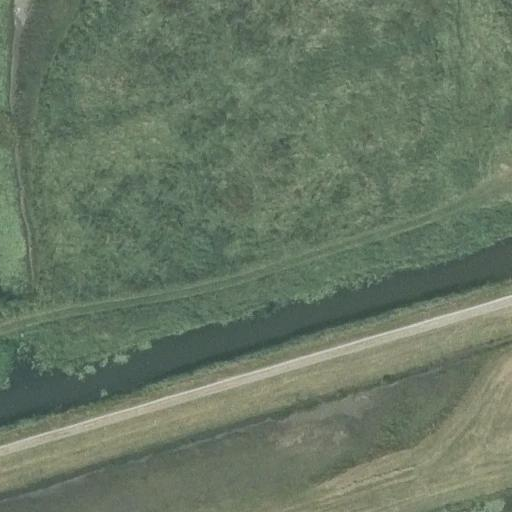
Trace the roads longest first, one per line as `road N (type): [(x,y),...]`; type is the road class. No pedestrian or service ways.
road 1 (track): [(511,301),(0,452)]
road 2 (track): [(511,191),(0,332)]
